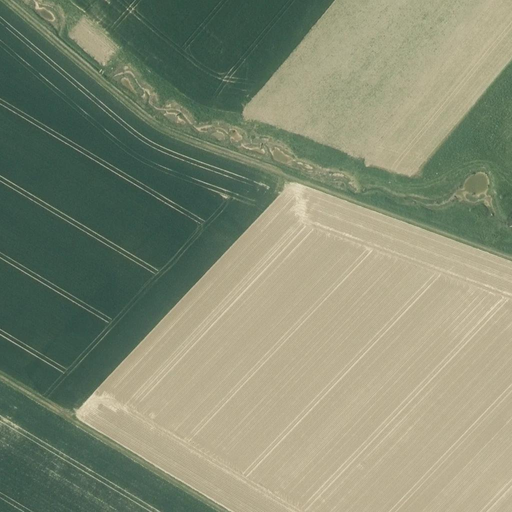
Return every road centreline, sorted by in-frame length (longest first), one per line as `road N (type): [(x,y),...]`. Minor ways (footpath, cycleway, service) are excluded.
road 1 (track): [(511,258),(157,128),(6,0)]
road 2 (track): [(223,511),(0,375)]
